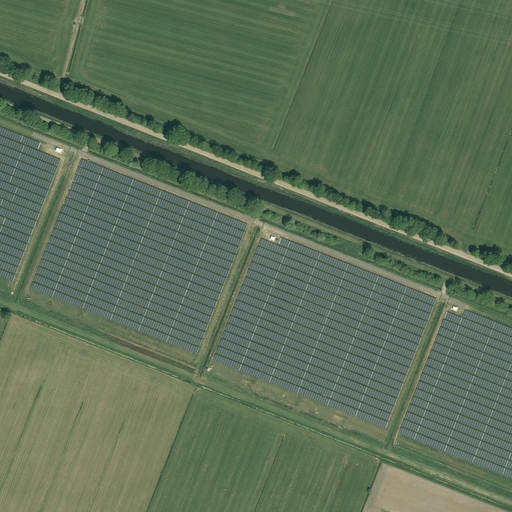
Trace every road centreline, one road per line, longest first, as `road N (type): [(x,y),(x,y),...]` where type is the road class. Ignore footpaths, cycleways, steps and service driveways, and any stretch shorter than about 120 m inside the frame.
road 1 (track): [(511,273),(0,72)]
road 2 (track): [(94,139),(236,201),(511,301)]
